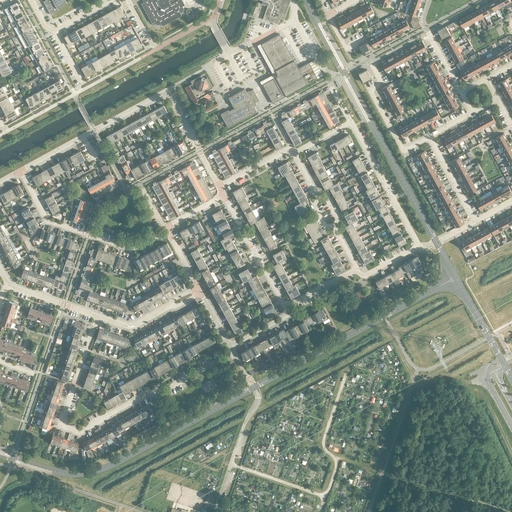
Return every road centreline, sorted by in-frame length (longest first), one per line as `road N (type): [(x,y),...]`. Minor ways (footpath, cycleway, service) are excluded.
road 1 (residential): [(98,315),(61,426),(73,432),(234,352)]
road 2 (residential): [(20,171),(167,90),(199,151)]
road 3 (unknown): [(253,388),(456,278)]
road 4 (residential): [(20,171),(47,222),(131,250),(166,232)]
road 5 (residential): [(417,247),(349,123)]
road 6 (track): [(322,496),(335,464),(323,437),(347,369)]
